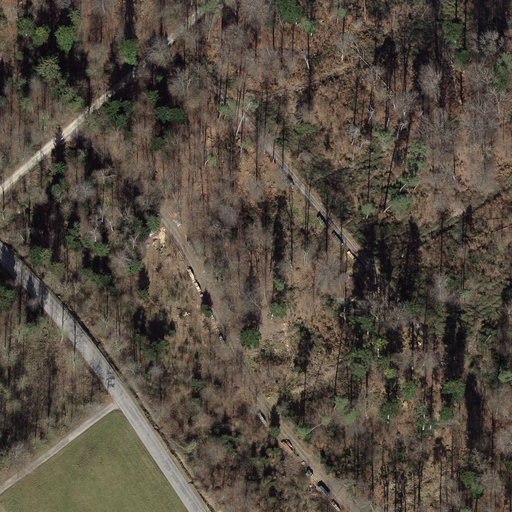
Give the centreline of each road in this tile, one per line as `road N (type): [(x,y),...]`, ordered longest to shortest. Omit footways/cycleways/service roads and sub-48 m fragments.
road 1 (track): [(125,78),(175,72),(226,96),(420,330),(511,421)]
road 2 (track): [(353,511),(270,411),(175,232),(73,126)]
road 3 (tertiary): [(0,251),(82,342),(199,511)]
road 4 (track): [(214,0),(0,191)]
road 5 (track): [(124,399),(0,493)]
